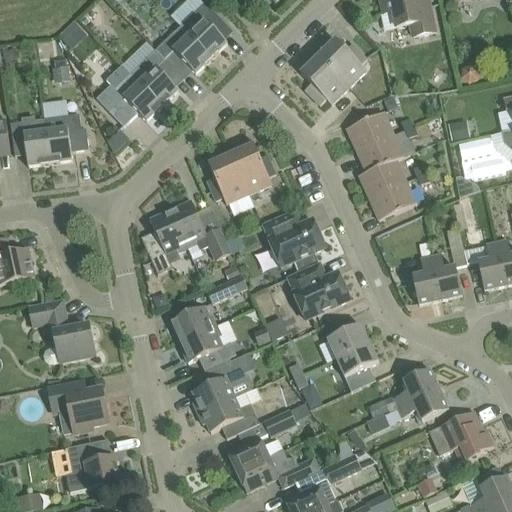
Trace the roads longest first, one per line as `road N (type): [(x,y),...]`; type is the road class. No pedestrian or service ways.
road 1 (residential): [(464,353),(395,318),(312,143),(251,80)]
road 2 (residential): [(180,511),(170,499),(130,298)]
road 3 (residential): [(112,204),(251,80)]
road 4 (residential): [(130,298),(91,301),(43,211)]
